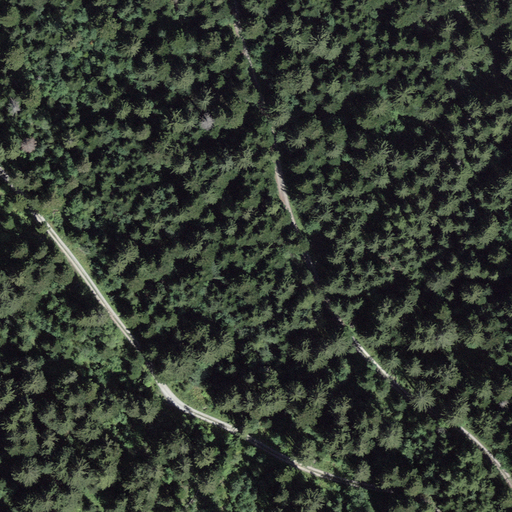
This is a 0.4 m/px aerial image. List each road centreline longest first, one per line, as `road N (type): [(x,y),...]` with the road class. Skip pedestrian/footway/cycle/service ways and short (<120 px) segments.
road 1 (track): [(228,0),(274,183),(320,313),(378,378),(461,434),(511,490)]
road 2 (track): [(435,511),(403,492),(321,477),(171,402),(0,171)]
